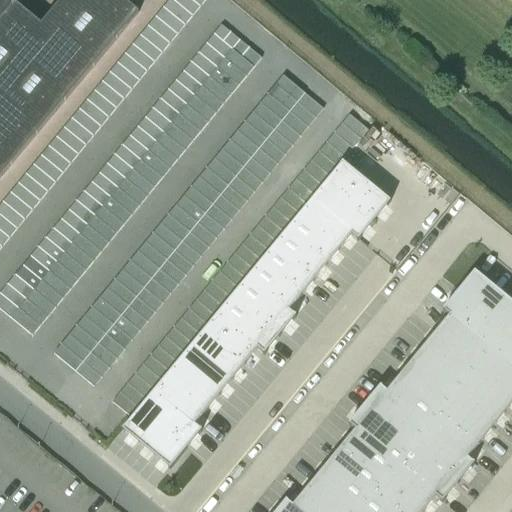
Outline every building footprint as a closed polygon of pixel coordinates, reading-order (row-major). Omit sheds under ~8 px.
[(0,0),(0,177),(1,179),(140,13),(123,0),(63,0),(42,27),(9,0),(0,0)] [(170,0),(169,0),(162,9),(184,27),(192,18),(170,0)] [(188,0),(170,0),(192,18),(199,8),(188,0)] [(188,0),(199,8),(206,0),(188,0)] [(162,9),(155,18),(176,36),(184,27),(162,9)] [(155,18),(147,28),(169,45),(176,36),(155,18)] [(221,26),(213,36),(232,51),(239,42),(221,26)] [(147,28),(140,37),(161,55),(169,45),(147,28)] [(213,36),(206,45),(224,60),(232,51),(213,36)] [(140,37),(132,46),(153,64),(161,55),(140,37)] [(239,42),(232,51),(253,69),(261,59),(239,42)] [(206,45),(198,54),(216,69),(224,60),(206,45)] [(132,46),(124,55),(146,73),(153,64),(132,46)] [(232,51),(224,60),(246,78),(253,69),(232,51)] [(198,54),(190,63),(209,79),(216,69),(198,54)] [(118,63),(117,65),(138,83),(139,81),(146,73),(124,55),(118,63)] [(224,60),(216,69),(238,87),(246,78),(224,60)] [(190,63),(183,73),(201,88),(209,79),(190,63)] [(117,65),(109,74),(131,92),(138,83),(117,65)] [(216,69),(209,79),(230,96),(238,87),(216,69)] [(183,73),(175,82),(193,97),(201,88),(183,73)] [(109,74),(101,83),(123,101),(131,92),(109,74)] [(282,77),(275,87),(295,103),(303,94),(282,77)] [(209,79),(201,88),(223,106),(230,96),(209,79)] [(175,82),(167,91),(186,106),(193,97),(175,82)] [(101,83),(94,92),(115,110),(123,101),(101,83)] [(275,87),(267,96),(287,112),(295,103),(275,87)] [(201,88),(193,97),(215,115),(223,106),(201,88)] [(160,100),(178,116),(186,106),(167,91),(160,100)] [(94,92),(86,102),(108,119),(115,110),(94,92)] [(303,94),(295,103),(315,120),(323,110),(303,94)] [(267,96),(259,105),(279,122),(287,112),(267,96)] [(193,97),(186,106),(207,124),(215,115),(193,97)] [(160,100),(152,110),(171,125),(178,116),(160,100)] [(86,102),(78,111),(100,129),(108,119),(86,102)] [(295,103),(287,112),(307,129),(315,120),(295,103)] [(259,105),(252,114),(272,131),(279,122),(259,105)] [(186,106),(178,116),(200,133),(207,124),(186,106)] [(152,110),(144,119),(163,134),(171,125),(152,110)] [(78,111),(71,120),(92,138),(100,129),(78,111)] [(287,112),(279,122),(300,138),(307,129),(287,112)] [(252,114),(244,124),(264,140),(272,131),(252,114)] [(178,116),(171,125),(192,143),(200,133),(178,116)] [(349,116),(341,126),(359,141),(367,131),(349,116)] [(144,119),(137,128),(155,143),(163,134),(144,119)] [(71,120),(63,129),(85,147),(92,138),(71,120)] [(279,122),(272,131),(292,148),(300,138),(279,122)] [(244,124),(236,133),(257,149),(264,140),(244,124)] [(171,125),(163,134),(184,152),(192,143),(171,125)] [(341,126),(333,135),(352,150),(359,141),(341,126)] [(137,128),(129,137),(148,153),(155,143),(137,128)] [(63,129),(56,139),(77,156),(85,147),(63,129)] [(272,131),(264,140),(284,157),(292,148),(272,131)] [(236,133),(229,142),(249,159),(257,149),(236,133)] [(163,134),(155,143),(177,161),(184,152),(163,134)] [(333,135),(326,144),(344,160),(352,150),(333,135)] [(129,137),(122,147),(140,162),(148,153),(129,137)] [(56,139),(48,148),(70,166),(77,156),(56,139)] [(264,140),(257,149),(277,166),(284,157),(264,140)] [(229,142),(221,151),(241,168),(249,159),(229,142)] [(155,143),(148,153),(169,170),(177,161),(155,143)] [(326,144),(318,154),(336,169),(344,160),(326,144)] [(122,147),(114,156),(132,171),(140,162),(122,147)] [(48,148),(40,157),(62,175),(70,166),(48,148)] [(257,149),(249,159),(269,175),(277,166),(257,149)] [(221,151),(214,161),(234,177),(241,168),(221,151)] [(148,153),(140,162),(162,180),(169,170),(148,153)] [(318,154),(310,163),(329,178),(336,169),(318,154)] [(114,156),(106,165),(125,180),(132,171),(114,156)] [(40,157),(33,167),(54,184),(62,175),(40,157)] [(249,159),(241,168),(261,185),(269,175),(249,159)] [(214,161),(206,170),(226,187),(234,177),(214,161)] [(140,162),(132,171),(154,189),(162,180),(140,162)] [(310,163),(303,172),(321,187),(329,178),(310,163)] [(106,165),(99,175),(117,190),(125,180),(106,165)] [(341,166),(325,185),(372,224),(388,205),(371,191),(356,179),(356,178),(341,166)] [(33,167),(25,176),(47,194),(54,184),(33,167)] [(241,168),(234,177),(254,194),(261,185),(241,168)] [(206,170),(198,179),(218,196),(226,187),(206,170)] [(132,171),(125,180),(146,198),(154,189),(132,171)] [(303,172),(295,181),(314,197),(321,187),(303,172)] [(99,175),(91,184),(110,199),(117,190),(99,175)] [(25,176),(17,185),(39,203),(47,194),(25,176)] [(234,177),(226,187),(246,203),(254,194),(234,177)] [(198,179),(191,188),(211,205),(218,196),(198,179)] [(125,180),(117,190),(139,208),(146,198),(125,180)] [(295,181),(287,191),(306,206),(314,197),(295,181)] [(91,184),(83,193),(102,208),(110,199),(91,184)] [(17,185),(10,194),(31,212),(39,203),(17,185)] [(325,185),(310,203),(325,216),(340,229),(350,237),(357,242),(372,224),(325,185)] [(226,187),(218,196),(239,212),(246,203),(226,187)] [(191,188),(183,198),(203,214),(211,205),(191,188)] [(117,190),(110,199),(131,217),(139,208),(117,190)] [(287,191),(280,200),(298,215),(306,206),(287,191)] [(83,193),(76,202),(94,217),(102,208),(83,193)] [(10,194),(2,204),(24,221),(31,212),(10,194)] [(218,196),(211,205),(231,222),(239,212),(218,196)] [(183,198),(175,207),(196,224),(203,214),(183,198)] [(110,199),(102,208),(123,226),(131,217),(110,199)] [(280,200),(272,209),(291,224),(298,215),(280,200)] [(76,202),(68,212),(87,227),(94,217),(76,202)] [(310,203),(297,219),(338,252),(350,237),(340,229),(325,216),(310,203)] [(2,204),(0,206),(0,217),(16,230),(24,221),(2,204)] [(211,205),(203,214),(223,231),(231,222),(211,205)] [(175,207),(168,216),(188,233),(196,224),(175,207)] [(102,208),(94,217),(116,235),(123,226),(102,208)] [(272,209),(264,218),(283,234),(291,224),(272,209)] [(68,212),(60,221),(79,236),(87,227),(68,212)] [(203,214),(196,224),(216,240),(223,231),(203,214)] [(168,216),(160,225),(180,242),(188,233),(168,216)] [(0,217),(0,232),(8,240),(16,230),(0,217)] [(94,217),(87,227),(108,245),(116,235),(94,217)] [(264,218),(257,228),(275,243),(283,234),(264,218)] [(297,219),(285,234),(325,267),(338,252),(297,219)] [(60,221),(53,230),(71,245),(79,236),(60,221)] [(196,224),(188,233),(208,249),(216,240),(196,224)] [(160,225),(153,235),(173,251),(180,242),(160,225)] [(87,227),(79,236),(101,254),(108,245),(87,227)] [(257,228),(249,237),(268,252),(275,243),(257,228)] [(53,230),(45,239),(64,254),(71,245),(53,230)] [(0,232),(0,248),(1,249),(8,240),(0,232)] [(188,233),(180,242),(200,259),(208,249),(188,233)] [(285,234),(272,249),(313,282),(325,267),(285,234)] [(153,235),(145,244),(165,261),(173,251),(153,235)] [(79,236),(71,245),(93,263),(101,254),(79,236)] [(249,237),(242,246),(260,261),(268,252),(249,237)] [(45,239),(38,248),(56,264),(64,254),(45,239)] [(180,242),(173,251),(193,268),(200,259),(180,242)] [(145,244),(137,253),(157,270),(165,261),(145,244)] [(71,245),(64,254),(85,272),(93,263),(71,245)] [(242,246),(234,255),(252,271),(260,261),(242,246)] [(38,248),(30,258),(48,273),(56,264),(38,248)] [(272,249),(260,264),(300,297),(313,282),(272,249)] [(173,251),(165,261),(185,277),(193,268),(173,251)] [(137,253),(130,263),(150,279),(157,270),(137,253)] [(64,254),(56,264),(78,282),(85,272),(64,254)] [(234,255),(226,265),(245,280),(252,271),(234,255)] [(30,258),(22,267),(41,282),(48,273),(30,258)] [(165,261),(157,270),(178,286),(185,277),(165,261)] [(130,263),(122,272),(142,288),(150,279),(130,263)] [(56,264),(48,273),(70,291),(78,282),(56,264)] [(260,264),(247,279),(287,313),(300,297),(260,264)] [(226,265),(219,274),(237,289),(245,280),(226,265)] [(22,267),(15,276),(33,292),(41,282),(22,267)] [(157,270),(150,279),(170,296),(178,286),(157,270)] [(122,272),(114,281),(134,298),(142,288),(122,272)] [(48,273),(41,282),(62,300),(70,291),(48,273)] [(219,274),(211,283),(230,298),(237,289),(219,274)] [(474,274),(458,293),(475,307),(490,288),(474,274)] [(15,276),(7,286),(25,301),(33,292),(15,276)] [(150,279),(142,288),(162,305),(170,296),(150,279)] [(247,279),(231,298),(278,337),(294,318),(287,313),(247,279)] [(114,281),(107,290),(127,307),(134,298),(114,281)] [(41,282),(33,292),(55,309),(62,300),(41,282)] [(211,283),(203,292),(222,308),(230,298),(211,283)] [(7,286),(0,294),(0,295),(18,310),(25,301),(7,286)] [(142,288),(134,298),(155,314),(162,305),(142,288)] [(475,307),(459,326),(474,339),(505,301),(490,288),(475,307)] [(107,290),(99,300),(119,316),(127,307),(107,290)] [(33,292),(25,301),(47,319),(55,309),(33,292)] [(203,292),(196,302),(214,317),(222,308),(203,292)] [(458,293),(442,312),(449,318),(459,326),(475,307),(458,293)] [(0,295),(0,311),(10,319),(18,310),(0,295)] [(134,298),(127,307),(147,323),(155,314),(134,298)] [(231,298),(216,317),(256,351),(263,356),(278,337),(231,298)] [(99,300),(91,309),(112,325),(119,316),(99,300)] [(25,301),(18,310),(39,328),(47,319),(25,301)] [(511,306),(505,301),(474,339),(489,351),(511,323),(511,306)] [(196,302),(188,311),(207,326),(214,317),(196,302)] [(127,307),(119,316),(139,333),(147,323),(127,307)] [(91,309),(84,318),(104,335),(112,325),(91,309)] [(18,310),(10,319),(32,337),(39,328),(18,310)] [(188,311),(180,320),(199,335),(207,326),(188,311)] [(119,316),(112,325),(132,342),(139,333),(119,316)] [(216,317),(203,333),(244,366),(256,351),(216,317)] [(84,318),(76,327),(96,344),(104,335),(84,318)] [(449,318),(436,333),(477,366),(489,351),(474,339),(459,326),(449,318)] [(180,320),(173,329),(191,345),(199,335),(180,320)] [(511,323),(489,351),(504,364),(511,354),(511,323)] [(112,325),(104,335),(124,351),(132,342),(112,325)] [(76,327),(69,337),(89,353),(96,344),(76,327)] [(173,329),(165,339),(184,354),(191,345),(173,329)] [(203,333),(191,348),(231,381),(244,366),(203,333)] [(436,333),(424,348),(464,382),(477,366),(436,333)] [(104,335),(96,344),(116,361),(124,351),(104,335)] [(69,337),(61,346),(81,362),(89,353),(69,337)] [(165,339),(158,348),(176,363),(184,354),(165,339)] [(96,344),(89,353),(109,370),(116,361),(96,344)] [(61,346),(53,355),(73,372),(81,362),(61,346)] [(158,348),(150,357),(168,373),(176,363),(158,348)] [(191,348),(178,363),(219,397),(231,381),(191,348)] [(424,348),(411,364),(452,397),(464,382),(424,348)] [(489,351),(477,366),(511,395),(511,370),(504,364),(489,351)] [(89,353),(81,362),(101,379),(109,370),(89,353)] [(150,357),(142,366),(161,382),(168,373),(150,357)] [(81,362),(73,372),(94,388),(101,379),(81,362)] [(178,363),(165,378),(206,412),(219,397),(178,363)] [(411,364),(399,379),(439,412),(452,397),(411,364)] [(142,366),(135,376),(153,391),(161,382),(142,366)] [(511,395),(477,366),(464,382),(505,415),(511,405),(511,395)] [(135,376),(127,385),(146,400),(153,391),(135,376)] [(165,378),(153,393),(168,406),(183,419),(194,427),(206,412),(165,378)] [(399,379),(386,394),(427,427),(439,412),(399,379)] [(464,382),(452,397),(492,430),(505,415),(464,382)] [(127,385),(119,394),(138,410),(146,400),(127,385)] [(380,389),(364,408),(411,446),(427,427),(386,394),(380,389)] [(153,393),(121,432),(137,445),(168,406),(153,393)] [(119,394),(112,403),(130,419),(138,410),(119,394)] [(452,397),(439,412),(480,445),(492,430),(452,397)] [(168,406),(137,445),(152,457),(168,438),(183,419),(168,406)] [(364,408),(348,427),(355,432),(395,465),(411,446),(364,408)] [(439,412),(427,427),(467,460),(480,445),(439,412)] [(183,419),(168,438),(184,451),(200,432),(194,427),(183,419)] [(427,427),(411,446),(458,485),(474,466),(467,460),(427,427)] [(355,432),(343,448),(383,481),(395,465),(355,432)] [(168,438),(152,457),(168,470),(184,451),(168,438)] [(411,446),(395,465),(436,499),(442,504),(458,485),(411,446)] [(343,448),(330,463),(370,496),(383,481),(343,448)] [(330,463),(318,478),(358,511),(370,496),(330,463)] [(395,465),(383,481),(420,511),(424,511),(436,499),(395,465)] [(318,478),(305,493),(327,511),(356,511),(358,511),(318,478)] [(420,511),(383,481),(370,496),(389,511),(420,511)] [(327,511),(305,493),(292,508),(296,511),(327,511)] [(389,511),(370,496),(358,511),(389,511)] [(286,503),(277,511),(296,511),(292,508),(286,503)]
